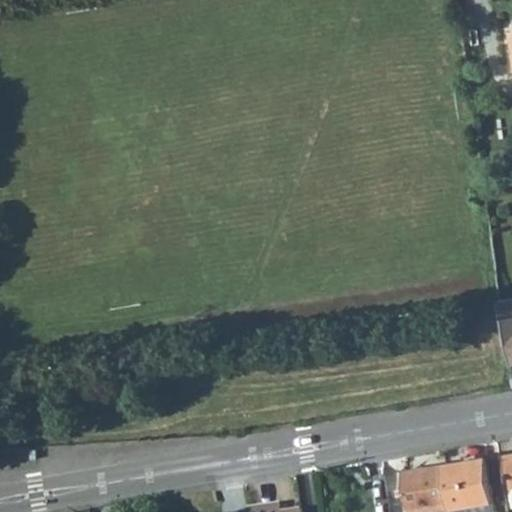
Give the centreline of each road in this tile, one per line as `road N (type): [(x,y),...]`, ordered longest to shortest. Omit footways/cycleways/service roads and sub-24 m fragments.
road 1 (tertiary): [(511,415),(0,501)]
road 2 (track): [(0,423),(138,416),(185,395),(225,347)]
